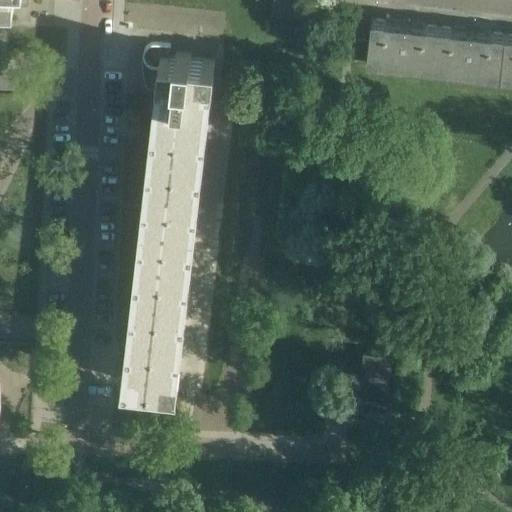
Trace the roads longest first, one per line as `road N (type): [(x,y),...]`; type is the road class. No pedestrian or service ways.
road 1 (residential): [(74,326),(70,447),(332,459)]
road 2 (residential): [(84,79),(74,326)]
